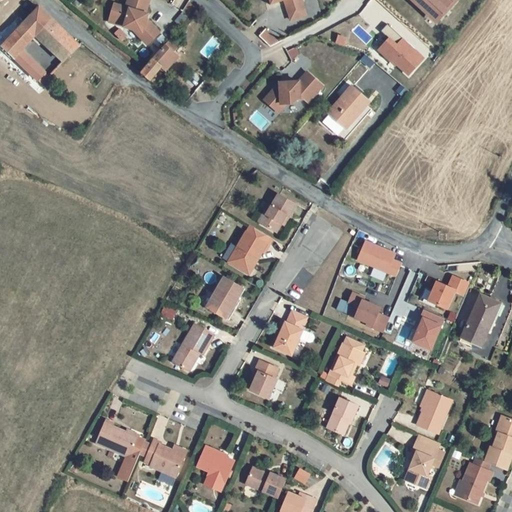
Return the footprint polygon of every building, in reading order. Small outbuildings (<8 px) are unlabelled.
[(110,17),(125,22),(124,27),(141,32),(143,34),(140,37),(146,44),(150,41),(158,33),(145,19),(147,14),(144,14),(148,0),(127,0),(125,8),(114,4),(110,17)] [(306,17),(302,0),(266,0),(268,6),(280,3),(284,3),(289,21),(306,17)] [(407,0),(436,25),(458,0),(407,0)] [(40,7),(3,46),(38,80),(45,73),(44,71),(22,50),(36,35),(53,51),(69,34),(40,7)] [(125,22),(110,17),(109,22),(124,27),(125,22)] [(386,24),(382,31),(396,42),(401,36),(386,24)] [(272,47),(277,40),(265,30),(259,37),(272,47)] [(80,45),(69,34),(53,51),(64,62),(80,45)] [(377,49),(407,78),(425,58),(402,37),(396,43),(389,36),(377,49)] [(163,69),(163,70),(167,73),(179,60),(173,55),(179,48),(171,42),(154,61),(163,69)] [(59,67),(53,61),(44,71),(45,73),(50,77),(59,67)] [(143,75),(151,82),(163,70),(163,69),(154,61),(143,75)] [(300,65),(265,103),(280,116),(298,96),(307,105),(324,86),(300,65)] [(50,77),(45,73),(38,80),(43,84),(50,77)] [(195,75),(188,82),(196,89),(202,81),(195,75)] [(330,138),(347,153),(353,146),(351,144),(368,125),(352,112),(330,138)] [(297,204),(279,194),(272,206),(270,204),(265,213),(267,215),(262,223),(277,232),(282,223),(287,215),(289,217),(297,204)] [(229,262),(243,270),(249,274),(259,259),(262,252),(265,254),(273,239),(251,226),(247,232),(229,262)] [(403,249),(395,245),(389,260),(397,263),(403,249)] [(439,266),(403,249),(397,263),(410,269),(408,273),(430,282),(432,278),(432,279),(439,266)] [(454,291),(465,295),(470,280),(451,274),(448,283),(434,278),(426,301),(448,308),(454,291)] [(244,289),(225,277),(207,307),(225,318),(232,305),(234,306),(244,289)] [(340,298),(335,310),(384,329),(389,315),(378,311),(381,303),(351,291),(347,301),(340,298)] [(483,348),(503,303),(481,293),(463,333),(460,338),(483,348)] [(173,318),(176,309),(164,305),(161,313),(173,318)] [(234,306),(232,305),(225,318),(229,321),(237,308),(234,306)] [(423,308),(410,341),(431,349),(444,317),(423,308)] [(286,323),(275,348),(292,355),(299,339),(309,344),(313,342),(315,338),(313,335),(303,330),(302,330),(307,318),(292,311),(287,323),(286,323)] [(214,335),(195,324),(173,361),(189,371),(200,353),(203,355),(214,335)] [(356,364),(362,352),(361,352),(364,346),(347,338),(344,344),(343,343),(329,374),(326,381),(338,386),(341,379),(352,384),(355,377),(352,375),(356,364)] [(365,353),(362,352),(356,364),(359,366),(365,353)] [(256,379),(251,390),(269,398),(277,380),(274,378),(278,368),(260,360),(256,371),(259,372),(256,379)] [(423,407),(429,391),(425,390),(419,406),(423,407)] [(436,433),(450,400),(429,391),(423,407),(416,425),(436,433)] [(328,428),(345,435),(351,420),(353,421),(359,405),(340,398),(328,428)] [(511,419),(504,417),(493,448),(511,454),(511,419)] [(106,420),(96,443),(127,457),(118,477),(128,482),(146,441),(139,438),(126,433),(112,427),(114,424),(106,420)] [(161,443),(154,440),(152,446),(147,457),(145,462),(151,465),(150,467),(176,477),(185,456),(172,451),(160,445),(161,443)] [(437,450),(417,441),(413,451),(417,452),(414,460),(410,468),(414,470),(409,482),(427,489),(431,477),(427,475),(432,464),(438,467),(444,453),(437,450)] [(140,454),(147,457),(152,446),(145,443),(140,454)] [(220,450),(207,443),(198,464),(210,469),(208,474),(209,474),(206,482),(222,489),(225,481),(226,482),(236,459),(228,455),(219,451),(220,450)] [(477,458),(474,465),(488,471),(491,464),(477,458)] [(474,465),(471,463),(457,496),(477,504),(488,480),(490,481),(493,473),(488,471),(474,465)] [(279,497),(287,478),(271,471),(271,473),(254,466),(246,482),(279,497)] [(410,468),(405,480),(409,482),(414,470),(410,468)] [(300,495),(290,491),(282,509),(288,511),(311,511),(317,498),(307,494),(306,497),(300,495)]
